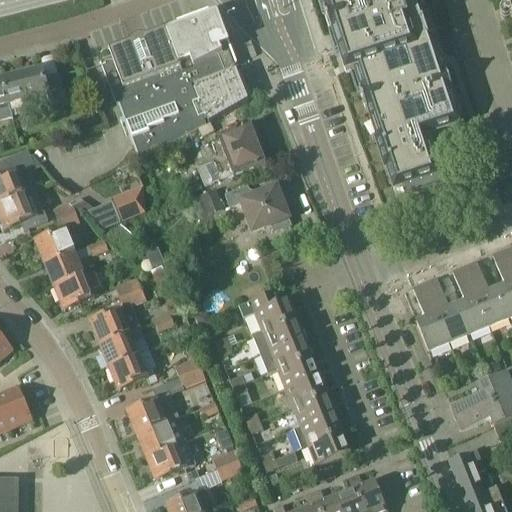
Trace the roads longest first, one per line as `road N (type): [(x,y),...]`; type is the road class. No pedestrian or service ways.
road 1 (tertiary): [(454,511),(362,277)]
road 2 (residential): [(118,511),(48,352),(0,295)]
road 3 (tertiary): [(362,277),(292,75)]
road 4 (residential): [(362,277),(511,218)]
road 5 (residential): [(0,43),(154,0)]
